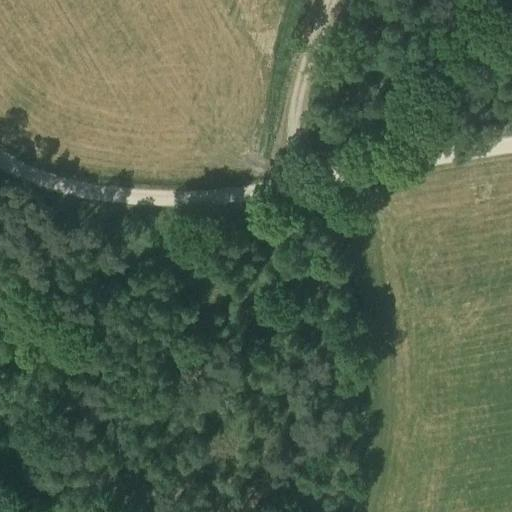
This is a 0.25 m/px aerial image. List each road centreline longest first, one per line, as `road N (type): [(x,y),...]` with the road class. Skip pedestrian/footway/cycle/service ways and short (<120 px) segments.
road 1 (track): [(511,146),(247,192),(158,196),(74,185),(0,156)]
road 2 (track): [(290,184),(331,0)]
